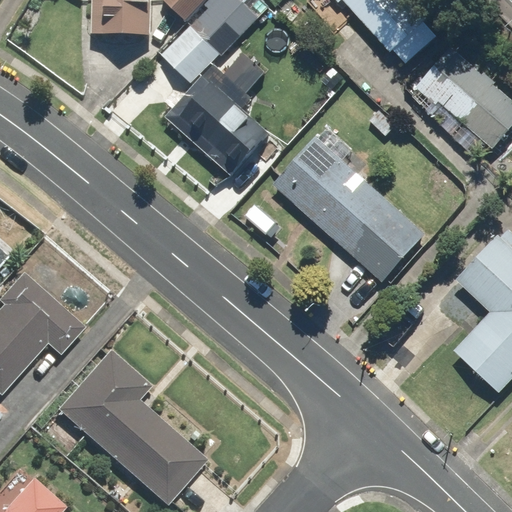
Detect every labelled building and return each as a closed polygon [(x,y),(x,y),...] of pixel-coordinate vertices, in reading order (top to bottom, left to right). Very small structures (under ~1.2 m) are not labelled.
[(155,0),(97,0),(96,31),(155,33),(155,0)] [(171,0),(189,17),(205,0),(171,0)] [(245,0),(220,0),(195,27),(227,56),(264,17),(245,0)] [(439,20),(420,0),(351,0),(400,54),(439,20)] [(511,139),(511,94),(457,50),(426,89),(503,151),(511,139)] [(272,130),(204,73),(169,114),(237,172),(272,130)] [(381,105),(369,117),(389,137),(401,125),(381,105)] [(320,140),(279,186),(387,282),(428,236),(320,140)] [(504,393),(511,383),(511,244),(502,235),(461,280),(497,312),(459,352),(504,393)] [(87,326),(25,270),(0,297),(0,299),(5,304),(0,309),(0,392),(2,395),(49,343),(61,355),(87,326)] [(60,407),(169,504),(209,460),(141,399),(154,385),(113,348),(60,407)] [(3,511),(62,511),(68,506),(36,477),(3,511)]
